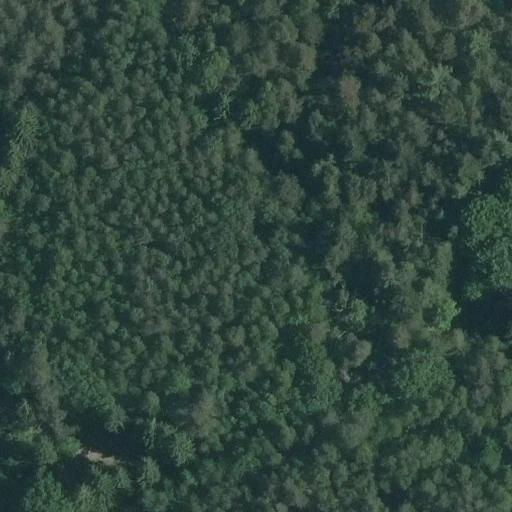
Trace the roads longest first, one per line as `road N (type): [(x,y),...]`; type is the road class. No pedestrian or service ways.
road 1 (track): [(198,474),(338,420),(376,424),(511,471)]
road 2 (track): [(0,405),(39,412),(119,455),(198,474)]
